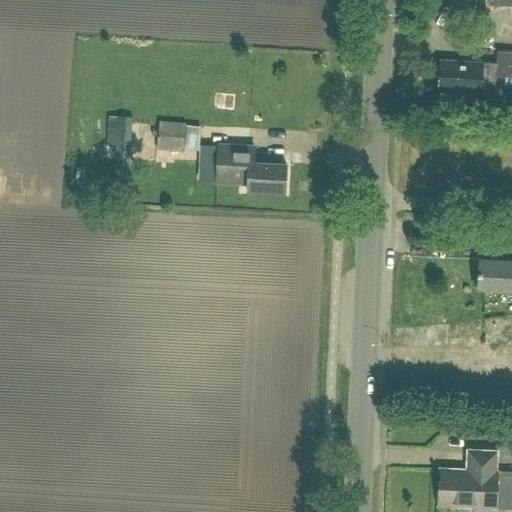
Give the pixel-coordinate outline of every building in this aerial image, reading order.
[(511,63),(511,53),(497,52),(496,64),(439,60),(437,92),(494,96),(495,76),(510,77),(511,64),(511,63)] [(133,117),(118,116),(114,164),(129,165),(133,117)] [(183,153),(186,124),(158,121),(155,150),(183,153)] [(285,193),(286,165),(254,163),(255,147),(218,146),(216,182),(247,184),(247,191),(285,193)] [(511,261),(479,259),(477,290),(511,292),(511,261)] [(493,474),(494,455),(470,453),(469,473),(440,472),(439,500),(472,502),(471,505),(493,506),(495,474),(493,474)]
